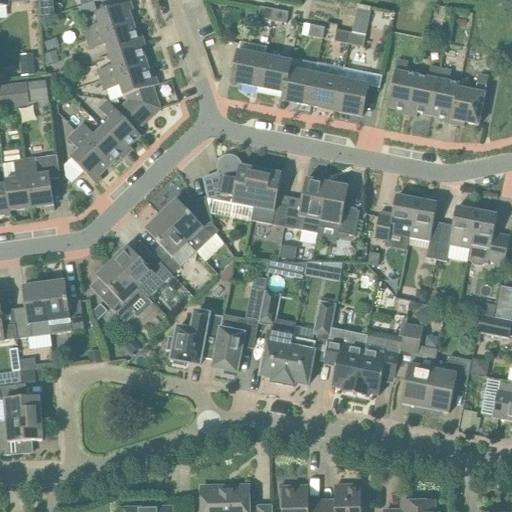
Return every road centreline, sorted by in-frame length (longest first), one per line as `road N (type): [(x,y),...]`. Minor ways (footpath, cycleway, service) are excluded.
road 1 (residential): [(511,456),(474,463),(305,424),(208,424)]
road 2 (residential): [(211,129),(385,163),(479,168),(511,158)]
road 3 (residential): [(0,253),(79,244),(211,129)]
road 4 (residential): [(75,468),(69,394),(83,373),(197,389),(208,424)]
road 5 (residential): [(208,424),(75,468)]
road 6 (residential): [(211,129),(171,0)]
